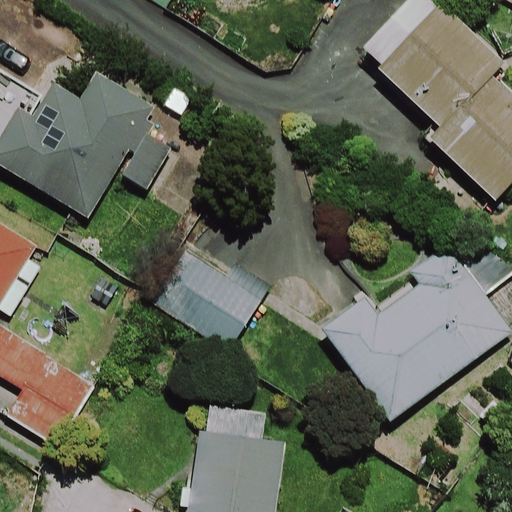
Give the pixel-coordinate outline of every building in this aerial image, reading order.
[(148,0),(165,11),(171,0),(148,0)] [(505,66),(435,0),(408,0),(363,48),(381,65),(377,69),(439,128),(428,139),(494,203),(511,184),(511,95),(493,78),(505,66)] [(156,108),(95,72),(79,98),(52,83),(33,116),(17,107),(0,136),(0,167),(89,220),(129,152),(134,154),(121,175),(147,190),(172,149),(149,135),(155,125),(148,121),(156,108)] [(37,246),(0,223),(0,377),(21,390),(5,415),(54,445),(93,383),(0,324),(0,310),(10,316),(41,267),(29,260),(37,246)] [(511,335),(511,331),(449,244),(409,272),(418,285),(377,314),(365,298),(322,329),(389,422),(511,335)] [(225,279),(183,252),(150,303),(228,352),(271,285),(236,262),(225,279)] [(276,511),(286,442),(263,440),(267,413),(210,406),(205,432),(199,431),(188,508),(186,511),(276,511)]
